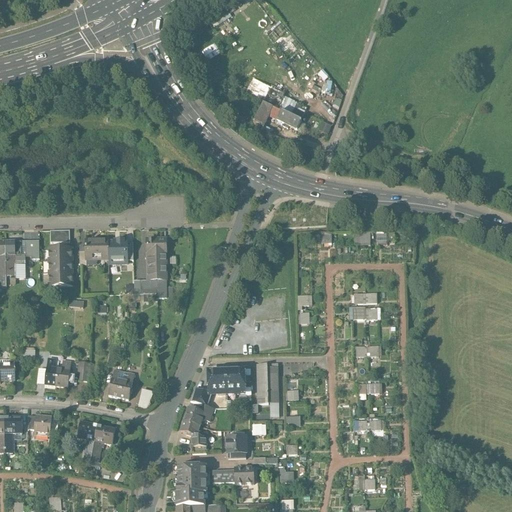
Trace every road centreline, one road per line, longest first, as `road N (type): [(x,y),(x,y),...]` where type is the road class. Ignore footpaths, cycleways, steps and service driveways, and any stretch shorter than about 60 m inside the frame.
road 1 (tertiary): [(279,180),(511,230)]
road 2 (track): [(338,128),(394,153),(433,159),(511,47)]
road 3 (residential): [(164,424),(40,402),(0,404)]
road 4 (residential): [(0,222),(139,220),(157,212)]
road 5 (tertiary): [(255,167),(215,304)]
road 6 (tertiary): [(215,304),(279,180)]
road 7 (tertiary): [(215,304),(164,424)]
road 8 (primary): [(122,0),(0,44)]
road 9 (tertiary): [(164,80),(205,131),(255,167)]
